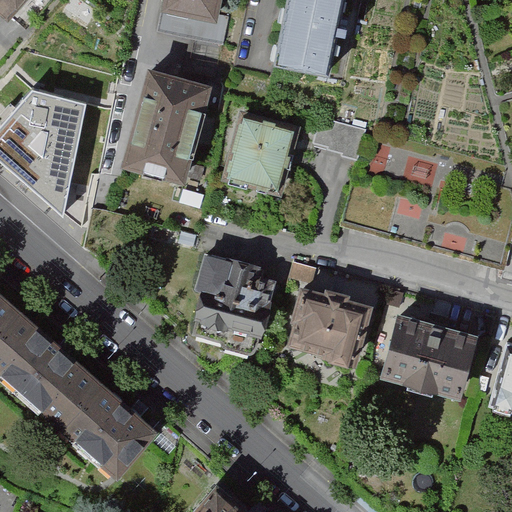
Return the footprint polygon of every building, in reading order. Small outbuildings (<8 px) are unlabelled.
[(21,0),(0,0),(0,9),(8,16),(21,0)] [(216,0),(167,0),(166,7),(214,16),(216,0)] [(288,0),(273,68),(321,79),(337,0),(288,0)] [(209,90),(151,74),(125,168),(184,184),(209,90)] [(33,91),(0,129),(0,159),(63,214),(85,105),(33,91)] [(366,131),(321,119),(314,144),(321,145),(329,147),(328,150),(336,152),(343,154),(342,157),(350,159),(358,161),(366,131)] [(290,135),(238,121),(221,182),(273,196),(290,135)] [(267,270),(204,254),(194,294),(200,296),(194,321),(261,338),(275,281),(264,279),(267,270)] [(327,297),(303,291),(294,324),(297,325),(290,350),(325,360),(324,363),(356,372),(373,308),(353,303),(354,299),(341,295),(328,292),(327,297)] [(0,303),(0,376),(115,475),(151,433),(0,303)] [(477,334),(395,311),(377,377),(459,400),(477,334)] [(511,343),(505,342),(487,405),(511,412),(511,343)] [(253,511),(218,481),(192,511),(253,511)]
